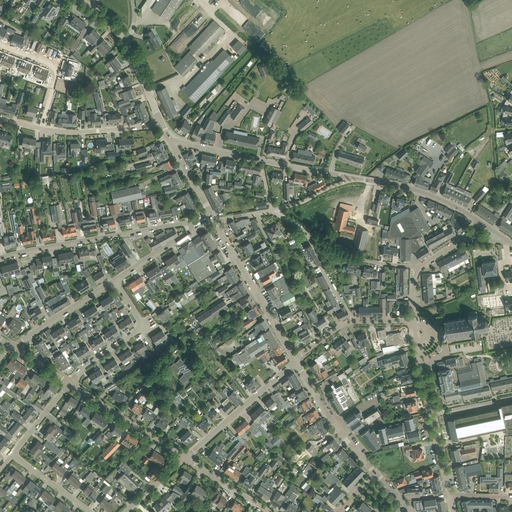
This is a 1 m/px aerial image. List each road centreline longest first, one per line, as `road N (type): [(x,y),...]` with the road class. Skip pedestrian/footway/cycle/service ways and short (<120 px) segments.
road 1 (residential): [(0,257),(186,222),(194,227)]
road 2 (residential): [(449,496),(414,320)]
road 3 (tertiary): [(295,361),(214,220)]
road 4 (residential): [(418,270),(346,255),(271,210)]
road 5 (residential): [(184,457),(295,361)]
road 6 (residential): [(69,383),(139,329),(114,280)]
road 7 (residential): [(478,221),(417,190),(348,177)]
road 8 (tertiary): [(375,473),(295,361)]
road 9 (residential): [(184,457),(69,383)]
road 10 (residential): [(295,361),(343,324),(414,320)]
road 11 (residential): [(162,125),(40,128)]
road 12 (residential): [(12,346),(114,280)]
